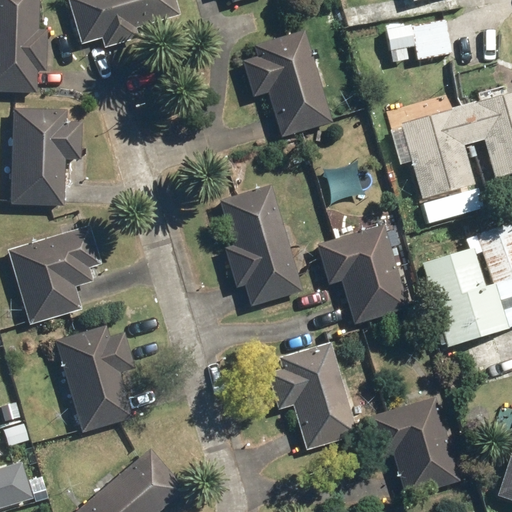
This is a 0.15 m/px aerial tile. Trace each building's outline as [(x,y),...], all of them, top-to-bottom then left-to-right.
[(44,75),(46,32),(37,32),(38,0),(0,0),(0,93),(35,95),(36,74),(44,75)] [(97,41),(100,51),(137,41),(134,31),(176,18),(170,0),(60,0),(74,48),(97,41)] [(387,65),(407,63),(405,51),(413,50),(414,62),(447,59),(444,22),(383,27),(387,65)] [(254,59),(238,63),(250,104),(263,100),(274,139),(329,123),(303,31),(250,46),(254,59)] [(447,96),(383,115),(397,165),(406,163),(417,202),(471,187),(460,149),(479,143),(490,181),(511,174),(511,93),(452,111),(447,96)] [(61,165),(77,165),(79,124),(63,123),(63,112),(9,110),(6,206),(60,208),(61,165)] [(230,245),(219,248),(232,291),(238,289),(244,308),(300,291),(269,187),(218,202),(230,245)] [(471,249),(417,266),(443,348),(511,326),(511,222),(475,234),(490,283),(482,285),(471,249)] [(24,328),(80,313),(74,293),(91,288),(85,267),(99,264),(89,226),(2,249),(24,328)] [(312,248),(324,289),(335,286),(347,327),(404,310),(381,228),(312,248)] [(115,333),(113,325),(52,341),(77,436),(131,422),(120,377),(134,373),(123,331),(115,333)] [(278,371),(264,375),(274,411),(289,407),(301,448),(354,433),(328,344),(274,359),(278,371)] [(362,420),(375,462),(388,459),(401,502),(458,484),(431,399),(362,420)] [(20,422),(0,428),(0,432),(5,449),(27,442),(20,422)] [(511,439),(494,497),(511,502),(511,439)] [(158,511),(183,490),(145,448),(72,511),(158,511)] [(0,510),(32,502),(21,462),(0,467),(0,510)]
